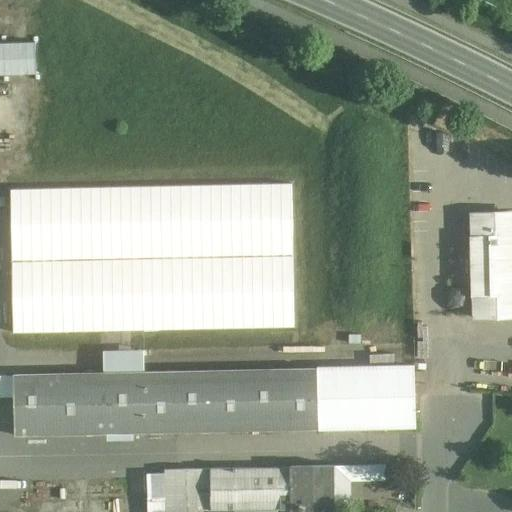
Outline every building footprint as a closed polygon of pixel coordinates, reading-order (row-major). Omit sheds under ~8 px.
[(16,340),(293,332),(289,186),(12,195),(16,340)] [(511,215),(471,216),(471,236),(472,277),(473,317),(511,315),(511,215)] [(414,367),(318,369),(319,429),(416,427),(414,367)] [(318,369),(14,375),(15,435),(319,429),(318,369)] [(346,463),(157,465),(157,511),(346,511),(347,508),(347,501),(346,463)]
